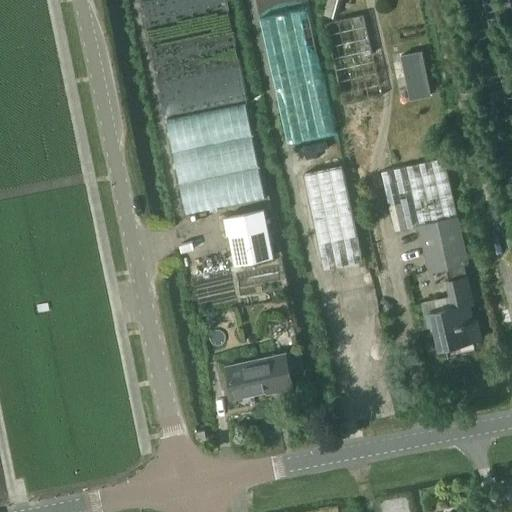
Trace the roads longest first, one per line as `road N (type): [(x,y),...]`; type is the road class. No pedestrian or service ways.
road 1 (unclassified): [(201,482),(173,445),(80,0)]
road 2 (unclassified): [(201,482),(511,427)]
road 3 (unclassified): [(60,511),(201,482)]
